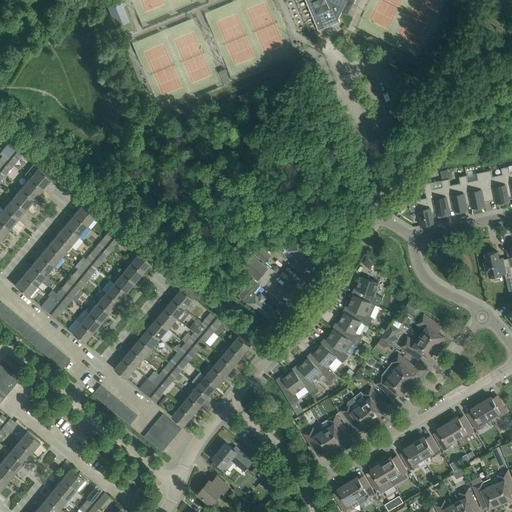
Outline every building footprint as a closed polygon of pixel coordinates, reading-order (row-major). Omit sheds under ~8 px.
[(347,0),(305,0),(318,30),(326,27),(325,25),(329,23),(329,25),(340,21),(339,18),(342,12),(347,15),(353,3),(348,0),(347,0)] [(16,153),(9,162),(13,165),(19,159),(20,157),(16,153)] [(1,171),(5,175),(12,167),(8,163),(1,171)] [(511,171),(510,172),(509,166),(501,167),(508,199),(508,197),(511,195),(511,171)] [(508,199),(501,167),(502,174),(492,176),(491,170),(484,171),(490,201),(496,199),(496,202),(508,199)] [(43,189),(51,179),(37,168),(29,178),(43,189)] [(490,201),(484,171),(477,173),(478,179),(468,181),(467,175),(466,175),(473,207),(484,204),(484,202),(490,201)] [(473,207),(466,175),(459,176),(460,183),(450,185),(449,178),(448,178),(455,210),(467,208),(466,205),(472,204),(472,207),(473,207)] [(34,199),(43,189),(29,178),(21,188),(34,199)] [(455,210),(448,178),(441,180),(443,186),(433,188),(431,182),(437,214),(449,211),(449,209),(454,208),(455,210)] [(437,214),(431,182),(424,183),(426,197),(416,199),(421,225),(433,222),(431,213),(437,212),(437,214)] [(26,209),(34,199),(21,188),(12,198),(26,209)] [(18,219),(26,209),(12,198),(4,208),(18,219)] [(87,226),(95,216),(82,204),(73,215),(87,226)] [(0,221),(9,229),(18,219),(4,208),(0,212),(0,221)] [(79,236),(87,226),(73,215),(65,225),(79,236)] [(0,238),(1,239),(9,229),(0,221),(0,238)] [(70,246),(79,236),(65,225),(57,235),(70,246)] [(114,234),(109,230),(102,239),(107,243),(114,234)] [(287,249),(296,239),(294,237),(296,235),(291,231),(279,246),(277,249),(281,252),(285,248),(287,249)] [(62,256),(70,246),(57,235),(48,245),(62,256)] [(113,248),(120,240),(116,236),(109,245),(113,248)] [(266,237),(259,245),(267,252),(274,244),(266,237)] [(309,271),(320,257),(297,238),(296,239),(287,249),(287,250),(299,259),(295,263),(305,271),(307,269),(309,271)] [(94,249),(98,253),(105,244),(101,240),(94,249)] [(53,266),(62,256),(48,245),(40,255),(53,266)] [(100,255),(105,258),(112,250),(108,246),(100,255)] [(267,252),(259,246),(253,253),(261,260),(267,252)] [(85,259),(90,263),(97,254),(93,250),(85,259)] [(505,276),(506,277),(511,276),(511,274),(508,258),(504,259),(503,259),(502,257),(499,258),(497,251),(485,253),(487,261),(485,261),(486,270),(488,270),(490,275),(505,272),(505,276)] [(138,253),(131,262),(143,272),(151,262),(139,252),(138,253),(139,253),(138,253)] [(252,253),(241,267),(248,272),(259,259),(252,253)] [(45,276),(53,266),(40,255),(32,265),(45,276)] [(92,265),(97,268),(104,260),(99,256),(92,265)] [(89,264),(84,260),(82,259),(75,267),(82,273),(89,264)] [(122,272),(134,282),(143,272),(131,262),(122,272)] [(37,286),(45,276),(32,265),(23,275),(37,286)] [(84,275),(88,278),(95,270),(91,266),(84,275)] [(69,279),(73,283),(80,274),(76,270),(69,279)] [(114,282),(126,292),(134,282),(122,272),(114,282)] [(28,296),(37,286),(23,275),(15,285),(28,296)] [(76,285),(80,288),(87,280),(83,276),(76,285)] [(353,295),(371,303),(379,306),(383,297),(375,294),(379,282),(361,276),(357,288),(354,288),(352,293),(354,294),(353,295)] [(247,301),(254,293),(261,285),(252,278),(238,295),(242,299),(243,299),(247,302),(247,301)] [(60,289),(65,293),(72,284),(68,280),(60,289)] [(106,292),(117,302),(126,292),(114,282),(113,283),(106,292)] [(67,295),(72,298),(79,290),(74,286),(67,295)] [(182,288),(173,298),(185,308),(193,298),(194,298),(182,288)] [(57,293),(52,299),(57,303),(64,294),(59,290),(57,293)] [(105,294),(97,302),(109,312),(117,302),(106,292),(105,294)] [(273,322),(273,321),(279,314),(254,293),(247,301),(273,322)] [(366,313),(371,303),(353,295),(348,306),(346,305),(342,311),(344,312),(364,323),(368,326),(373,317),(366,313)] [(59,305),(63,308),(71,300),(66,296),(59,305)] [(46,307),(44,309),(48,313),(57,303),(50,297),(45,304),(45,306),(46,307)] [(173,298),(165,308),(181,322),(190,312),(185,308),(173,298)] [(409,300),(404,307),(415,315),(420,307),(409,300)] [(89,313),(101,322),(109,312),(97,302),(89,313)] [(0,316),(2,319),(10,310),(6,306),(0,312),(0,316)] [(58,306),(51,315),(55,318),(62,310),(58,306)] [(165,308),(157,318),(169,328),(177,318),(181,322),(165,308)] [(7,323),(15,313),(10,310),(2,319),(7,323)] [(357,333),(364,323),(344,312),(338,323),(336,321),(332,327),(334,328),(354,343),(356,345),(362,337),(357,333)] [(12,326),(19,317),(15,313),(7,323),(12,326)] [(80,323),(92,333),(101,322),(89,313),(81,322),(80,323)] [(420,335),(437,348),(445,337),(434,329),(438,323),(424,313),(417,324),(424,329),(420,335)] [(209,314),(202,322),(207,326),(214,317),(209,314)] [(16,330),(24,321),(19,317),(12,326),(16,330)] [(157,318),(148,328),(160,338),(169,328),(157,318)] [(209,328),(213,332),(220,323),(216,319),(209,328)] [(21,334),(28,325),(24,321),(16,330),(21,334)] [(72,332),(84,343),(92,333),(80,323),(80,324),(72,332)] [(194,332),(198,336),(205,327),(201,324),(194,332)] [(25,338),(33,329),(28,325),(21,334),(25,338)] [(148,328),(140,338),(152,348),(160,338),(148,328)] [(346,353),(354,343),(334,328),(327,339),(324,337),(320,342),(322,344),(336,356),(342,362),(349,355),(346,353)] [(30,342),(38,332),(33,329),(25,338),(30,342)] [(200,338),(205,342),(212,333),(208,329),(200,338)] [(386,330),(381,338),(393,346),(398,338),(394,335),(386,330)] [(34,346),(42,336),(38,332),(30,342),(34,346)] [(193,334),(185,342),(190,346),(197,337),(193,334)] [(242,355),(251,345),(239,335),(230,345),(242,355)] [(430,358),(437,348),(420,335),(415,342),(408,336),(401,347),(415,356),(419,350),(430,358)] [(39,349),(47,340),(42,336),(34,346),(39,349)] [(140,338),(131,348),(143,358),(152,348),(140,338)] [(192,348),(197,352),(204,343),(199,339),(192,348)] [(380,339),(376,345),(385,352),(390,345),(380,339)] [(44,353),(51,344),(47,340),(39,349),(44,353)] [(366,342),(362,347),(368,352),(369,352),(373,347),(372,347),(366,342)] [(48,357),(56,348),(51,344),(44,353),(48,357)] [(177,352),(182,356),(189,347),(184,344),(177,352)] [(328,365),(336,356),(322,344),(314,353),(312,351),(306,356),(308,358),(324,374),(327,378),(327,377),(332,383),(338,377),(333,372),(334,371),(328,365)] [(234,366),(242,355),(230,345),(222,355),(234,366)] [(53,361),(61,352),(56,348),(48,357),(53,361)] [(131,348),(123,358),(135,368),(143,358),(131,348)] [(184,358),(188,362),(196,353),(191,349),(184,358)] [(57,365),(65,355),(61,352),(53,361),(57,365)] [(417,376),(406,367),(410,362),(398,353),(387,368),(409,386),(417,376)] [(169,362),(173,366),(180,357),(176,354),(169,362)] [(57,365),(62,369),(70,359),(65,355),(57,365)] [(226,376),(234,366),(222,355),(214,365),(226,376)] [(123,358),(115,368),(127,378),(135,368),(123,358)] [(297,364),(292,368),(293,370),(309,391),(313,396),(319,391),(316,387),(317,386),(312,380),(315,377),(316,378),(320,378),(324,374),(308,358),(299,366),(297,364)] [(176,368),(180,372),(187,363),(183,359),(176,368)] [(160,372),(165,376),(172,367),(168,364),(160,372)] [(0,372),(5,377),(9,372),(0,365),(0,372)] [(217,386),(226,376),(214,365),(205,375),(217,386)] [(350,368),(346,373),(351,377),(354,372),(354,371),(350,368)] [(390,388),(401,396),(409,386),(387,368),(375,383),(387,392),(390,388)] [(174,369),(167,378),(172,382),(179,373),(174,369)] [(164,377),(159,374),(155,370),(148,378),(152,382),(157,386),(164,377)] [(293,370),(283,377),(282,375),(276,379),(291,405),(299,400),(299,398),(309,391),(293,370)] [(15,385),(19,380),(9,372),(5,377),(15,385)] [(209,396),(217,386),(205,375),(197,386),(209,396)] [(11,390),(15,385),(5,377),(1,382),(11,390)] [(167,394),(174,386),(166,379),(159,388),(167,394)] [(0,389),(7,395),(11,390),(1,382),(0,383),(0,389)] [(148,396),(155,387),(151,384),(144,392),(148,396)] [(98,398),(105,389),(101,385),(93,394),(98,398)] [(201,406),(209,396),(197,386),(188,396),(201,406)] [(360,404),(374,421),(384,413),(376,402),(380,399),(371,387),(363,394),(367,399),(360,404)] [(102,402),(110,393),(105,389),(98,398),(102,402)] [(158,404),(166,396),(158,389),(150,398),(158,404)] [(107,406),(114,396),(110,393),(102,402),(107,406)] [(111,409),(119,400),(114,396),(107,406),(111,409)] [(192,416),(201,406),(188,396),(180,406),(192,416)] [(374,421),(360,404),(354,396),(354,397),(347,402),(347,405),(341,410),(350,422),(355,418),(363,429),(374,421)] [(481,402),(491,418),(497,414),(498,417),(508,411),(499,397),(494,401),(491,396),(481,402)] [(116,413),(124,404),(119,400),(111,409),(116,413)] [(485,422),(491,418),(481,402),(471,408),(474,413),(468,416),(477,430),(486,424),(485,422)] [(120,417),(128,408),(124,404),(116,413),(120,417)] [(184,426),(192,416),(180,406),(172,416),(184,426)] [(125,421),(133,412),(128,408),(120,417),(125,421)] [(125,421),(130,425),(137,416),(133,412),(125,421)] [(168,426),(172,421),(163,413),(159,418),(168,426)] [(323,429),(334,448),(346,441),(339,430),(344,426),(336,414),(327,419),(330,425),(323,429)] [(458,416),(448,422),(457,438),(462,446),(476,437),(473,432),(474,431),(466,417),(461,421),(458,416)] [(17,424),(15,422),(10,418),(2,428),(9,434),(17,424)] [(164,430),(168,426),(159,418),(155,423),(164,430)] [(177,433),(181,429),(172,421),(168,426),(177,433)] [(451,442),(457,438),(448,422),(437,428),(440,433),(435,436),(443,450),(453,444),(451,442)] [(161,435),(164,430),(155,423),(151,427),(161,435)] [(174,438),(177,433),(168,426),(164,430),(174,438)] [(157,439),(161,435),(151,427),(148,432),(157,439)] [(334,448),(323,429),(316,433),(313,428),(304,433),(311,446),(316,443),(323,455),(334,448)] [(170,443),(174,438),(164,430),(161,435),(170,443)] [(18,441),(31,452),(40,442),(26,431),(18,441)] [(153,444),(157,439),(148,432),(144,436),(153,444)] [(166,447),(170,443),(161,435),(157,439),(166,447)] [(414,442),(424,458),(430,454),(431,457),(441,451),(432,438),(427,441),(424,436),(414,442)] [(162,452),(166,447),(157,439),(153,444),(162,452)] [(23,462),(31,452),(18,441),(9,451),(23,462)] [(226,442),(213,458),(219,463),(215,467),(224,474),(227,470),(224,467),(231,459),(244,470),(252,461),(235,446),(234,448),(226,442)] [(418,462),(424,458),(414,442),(404,448),(407,453),(401,456),(410,470),(419,464),(418,462)] [(506,442),(501,444),(505,455),(511,451),(511,447),(511,445),(508,446),(506,442)] [(501,452),(499,446),(492,449),(495,455),(501,452)] [(15,472),(23,462),(9,451),(1,461),(15,472)] [(501,452),(495,455),(499,465),(505,462),(501,452)] [(450,463),(450,464),(455,471),(462,467),(471,462),(466,454),(466,455),(453,463),(455,466),(453,467),(450,463)] [(399,458),(394,461),(391,456),(387,458),(386,457),(381,460),(382,461),(381,462),(395,485),(401,481),(398,477),(407,472),(399,458)] [(253,469),(252,471),(268,484),(278,472),(271,466),(272,465),(270,464),(269,465),(262,459),(253,469)] [(0,476),(6,482),(15,472),(1,461),(0,462),(0,476)] [(395,485),(381,462),(379,463),(378,461),(373,464),(374,466),(370,468),(373,473),(368,476),(376,490),(382,487),(384,491),(394,485),(394,486),(395,485)] [(466,473),(462,467),(455,471),(453,472),(457,478),(466,473)] [(62,478),(76,489),(84,479),(86,476),(80,471),(78,474),(71,468),(62,478)] [(493,484),(502,504),(511,499),(511,495),(508,486),(511,484),(511,480),(508,470),(498,475),(500,481),(493,484)] [(210,480),(198,493),(211,504),(221,491),(224,493),(229,486),(217,476),(212,482),(210,480)] [(357,476),(347,482),(360,503),(375,494),(365,478),(360,481),(357,476)] [(67,499),(76,489),(62,478),(54,488),(67,499)] [(489,507),(490,509),(502,504),(493,484),(485,487),(483,482),(483,481),(473,486),(479,499),(484,497),(489,507)] [(340,493),(335,496),(344,511),(347,511),(354,508),(354,507),(360,503),(347,482),(337,488),(340,493)] [(236,486),(233,490),(241,497),(244,492),(236,486)] [(59,509),(67,499),(54,488),(45,498),(59,509)] [(455,502),(459,511),(474,511),(470,504),(476,501),(469,488),(459,493),(462,499),(455,502)] [(87,499),(92,503),(99,494),(94,490),(87,499)] [(99,509),(110,496),(105,492),(94,505),(98,508),(99,509)] [(401,496),(385,502),(387,509),(403,503),(401,496)] [(42,511),(56,511),(59,509),(45,498),(37,508),(42,511)] [(84,511),(92,503),(87,499),(79,509),(82,511),(84,511)] [(459,511),(455,502),(448,506),(445,500),(435,505),(438,511),(459,511)] [(123,511),(120,509),(122,506),(117,503),(112,509),(114,511),(123,511)]
